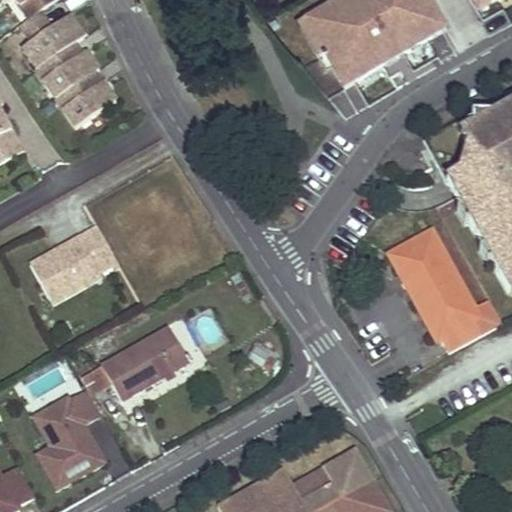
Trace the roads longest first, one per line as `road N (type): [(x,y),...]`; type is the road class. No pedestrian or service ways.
road 1 (residential): [(270,268),(293,253),(403,112),(511,50)]
road 2 (residential): [(112,0),(142,66),(270,268)]
road 3 (residential): [(121,511),(350,383)]
road 4 (residential): [(350,383),(430,511)]
road 5 (residential): [(270,268),(350,383)]
road 6 (unknown): [(395,413),(511,342)]
